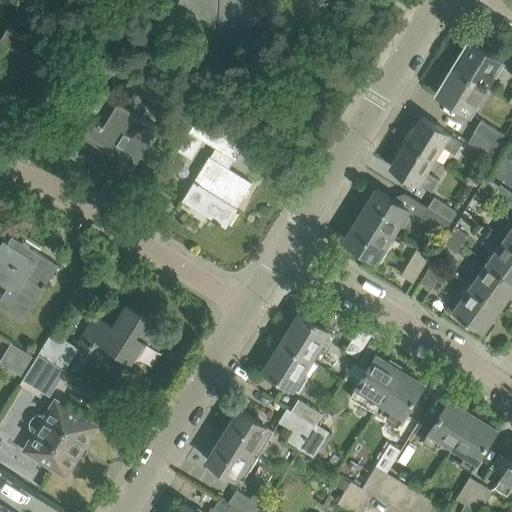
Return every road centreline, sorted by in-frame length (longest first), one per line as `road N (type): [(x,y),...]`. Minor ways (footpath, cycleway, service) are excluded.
road 1 (residential): [(284,253),(434,0)]
road 2 (residential): [(248,307),(0,161)]
road 3 (residential): [(501,382),(284,253)]
road 4 (residential): [(122,511),(248,307)]
